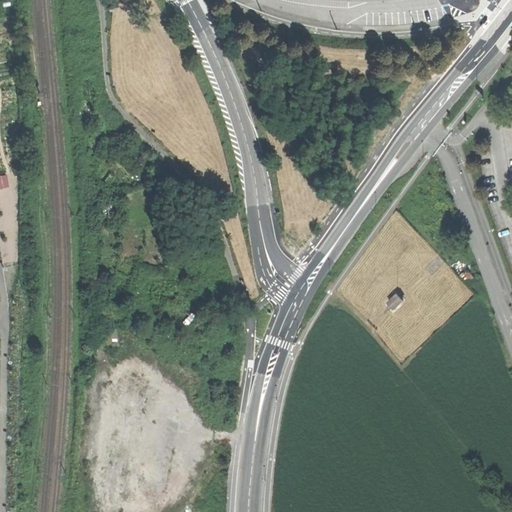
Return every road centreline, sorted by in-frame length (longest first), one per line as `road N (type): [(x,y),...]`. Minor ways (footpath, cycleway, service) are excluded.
road 1 (tertiary): [(511,16),(396,158),(302,294)]
road 2 (tertiary): [(187,0),(246,141),(270,264),(302,294)]
road 3 (tertiary): [(302,294),(260,404),(248,511)]
